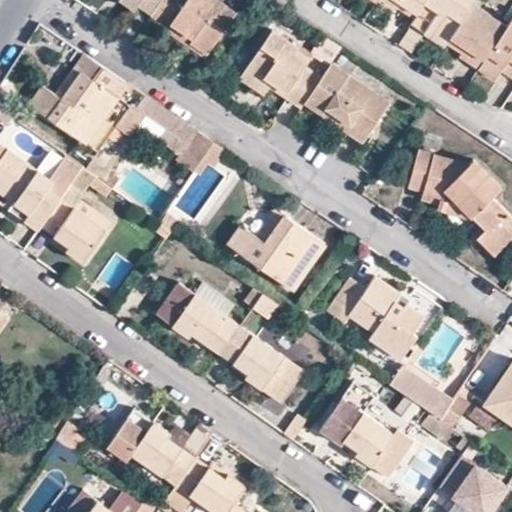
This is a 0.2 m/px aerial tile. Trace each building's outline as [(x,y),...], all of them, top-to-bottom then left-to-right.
[(122,0),(132,7),(134,4),(149,14),(158,0),(122,0)] [(158,0),(149,14),(180,35),(204,51),(233,9),(218,0),(158,0)] [(417,14),(426,0),(382,0),(395,8),(396,7),(400,2),(400,3),(416,13),(417,14)] [(428,29),(448,41),(472,4),(474,0),(426,0),(417,14),(413,19),(409,25),(424,34),(425,33),(428,29)] [(396,7),(413,19),(417,14),(416,13),(400,3),(400,2),(396,7)] [(448,41),(446,43),(460,53),(457,58),(477,70),(506,27),(472,4),(448,41)] [(511,17),(506,27),(477,70),(493,81),(500,72),(504,67),(504,66),(511,70),(511,17)] [(444,46),(446,43),(448,41),(428,29),(425,33),(424,34),(443,48),(444,46)] [(301,104),(318,79),(300,68),(307,56),(292,46),(284,58),(261,41),(242,70),(257,81),(261,76),(267,82),(264,86),(265,87),(266,87),(297,109),(301,104)] [(83,53),(55,95),(62,99),(91,58),(83,53)] [(62,99),(55,95),(43,86),(30,105),(85,145),(127,83),(114,70),(91,58),(62,99)] [(326,112),(363,137),(387,104),(328,64),(318,79),(301,104),(321,118),(325,111),(326,112)] [(511,70),(504,66),(504,67),(500,72),(511,79),(511,70)] [(258,98),(266,87),(265,87),(264,86),(267,82),(261,76),(257,81),(242,70),(241,71),(233,82),(234,83),(257,99),(258,98)] [(159,140),(180,155),(195,129),(145,95),(137,109),(147,116),(166,130),(159,140)] [(131,138),(147,116),(137,109),(132,105),(116,128),(131,138)] [(12,116),(0,108),(0,121),(5,125),(12,116)] [(359,144),(363,137),(326,112),(325,111),(321,118),(322,119),(358,145),(359,144)] [(176,161),(193,172),(214,142),(195,129),(180,155),(176,161)] [(224,149),(214,142),(193,172),(199,176),(207,163),(213,166),(224,149)] [(27,218),(39,226),(59,198),(81,166),(65,154),(46,180),(4,150),(3,152),(0,150),(0,194),(11,203),(6,210),(22,222),(27,218)] [(422,190),(441,195),(458,200),(461,203),(472,215),(485,227),(476,237),(494,254),(511,235),(511,216),(492,196),(500,187),(473,160),(467,164),(417,150),(408,186),(422,190)] [(97,177),(112,188),(117,179),(103,169),(97,177)] [(112,188),(97,177),(90,187),(105,198),(112,188)] [(439,203),(441,195),(422,190),(420,198),(421,198),(439,203)] [(441,195),(439,203),(438,208),(470,218),(471,217),(472,215),(461,203),(458,200),(441,195)] [(69,246),(66,251),(82,262),(103,231),(59,198),(39,226),(51,235),(69,246)] [(274,208),(255,234),(265,241),(284,214),(274,208)] [(171,229),(174,231),(179,224),(165,213),(160,221),(171,229)] [(323,242),(284,214),(265,241),(255,234),(242,226),(228,245),(291,288),(323,242)] [(36,231),(39,226),(27,218),(22,222),(35,231),(36,231)] [(49,240),(66,251),(69,246),(51,235),(49,240)] [(395,302),(400,295),(375,277),(365,289),(350,279),(327,312),(342,322),(348,314),(373,332),(368,339),(399,361),(417,337),(411,332),(422,317),(408,307),(403,308),(395,302)] [(240,298),(251,306),(260,293),(250,285),(240,298)] [(274,302),(260,293),(251,306),(250,308),(264,318),(274,302)] [(170,325),(186,336),(191,332),(205,342),(219,351),(237,326),(192,294),(170,325)] [(425,313),(400,295),(395,302),(403,308),(408,307),(422,317),(425,313)] [(237,326),(219,351),(232,360),(247,371),(248,372),(244,377),(278,402),(300,371),(237,326)] [(201,347),(205,342),(191,332),(186,336),(201,347)] [(228,367),(244,377),(248,372),(247,371),(232,360),(228,366),(228,367)] [(511,368),(510,367),(509,367),(484,403),(511,423),(511,368)] [(321,425),(329,430),(348,404),(359,388),(351,382),(321,425)] [(370,396),(359,388),(348,404),(359,412),(370,396)] [(429,412),(438,419),(440,420),(451,404),(439,396),(428,411),(429,412)] [(39,416),(53,425),(62,413),(47,404),(39,416)] [(353,455),(370,467),(385,477),(411,440),(395,429),(391,435),(359,412),(348,404),(329,430),(357,450),(353,455)] [(165,437),(169,432),(153,421),(134,407),(105,448),(125,462),(131,452),(176,483),(194,457),(180,447),(165,437)] [(429,412),(419,426),(440,440),(449,427),(441,421),(440,420),(438,419),(429,412)] [(47,440),(51,433),(38,425),(37,424),(33,431),(47,440)] [(186,443),(198,452),(212,434),(200,425),(186,443)] [(353,455),(357,450),(329,430),(321,425),(317,430),(353,455)] [(60,441),(79,454),(88,441),(69,428),(60,441)] [(183,442),(169,432),(165,437),(180,447),(183,442)] [(73,463),(79,454),(60,441),(51,454),(60,460),(63,456),(73,463)] [(437,486),(451,496),(456,500),(448,511),(447,511),(487,511),(506,487),(460,455),(437,486)] [(217,511),(245,511),(232,502),(244,485),(227,473),(224,478),(223,477),(207,466),(194,457),(176,483),(217,511)] [(210,461),(207,466),(223,477),(227,473),(210,461)] [(506,487),(487,511),(496,511),(511,491),(506,487)] [(113,511),(82,489),(64,511),(113,511)] [(175,489),(169,504),(188,511),(194,496),(175,489)] [(443,507),(448,511),(456,500),(451,496),(443,507)]
